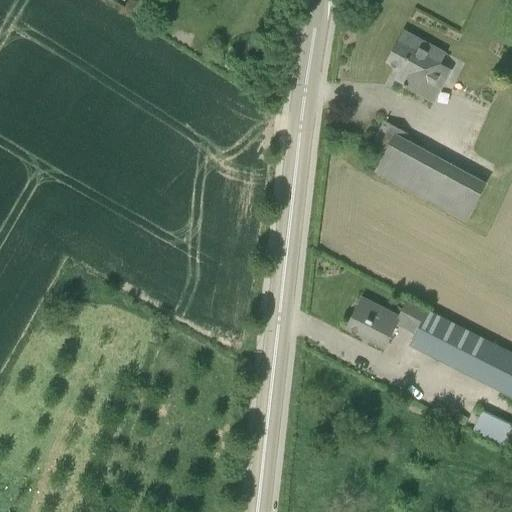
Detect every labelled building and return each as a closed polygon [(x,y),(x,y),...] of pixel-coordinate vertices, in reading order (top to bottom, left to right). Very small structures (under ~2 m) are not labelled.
[(404,88),(433,104),(451,70),(441,64),(446,55),(403,32),(387,62),(411,75),(404,88)] [(376,178),(465,225),(487,184),(404,139),(407,132),(383,123),(371,149),(387,158),(376,178)] [(398,324),(400,319),(398,318),(361,299),(346,327),(386,348),(398,324)] [(511,353),(407,300),(398,318),(400,319),(398,324),(416,333),(409,345),(511,397),(511,353)] [(503,442),(511,423),(511,420),(485,407),(475,428),(503,442)] [(458,413),(453,422),(464,427),(469,419),(458,413)]
